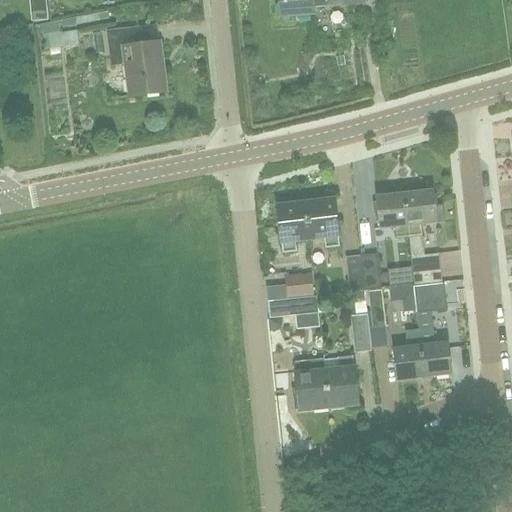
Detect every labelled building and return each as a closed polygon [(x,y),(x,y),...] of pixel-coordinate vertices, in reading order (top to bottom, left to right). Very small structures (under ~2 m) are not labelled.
[(314,7),(364,3),(363,0),(279,0),(281,17),(315,14),(314,7)] [(130,97),(165,93),(160,59),(162,59),(160,43),(139,45),(137,28),(107,32),(112,66),(126,64),(130,97)] [(45,51),(78,45),(76,32),(43,36),(45,51)] [(48,90),(50,117),(66,116),(64,89),(48,90)] [(405,196),(410,240),(415,284),(442,281),(440,256),(426,258),(422,227),(445,224),(443,209),(435,210),(433,193),(405,196)] [(410,240),(405,196),(378,199),(381,231),(396,229),(397,242),(410,240)] [(326,249),(340,247),(334,199),(306,202),(310,241),(325,239),(326,249)] [(310,241),(306,202),(278,206),(284,254),(298,252),(297,242),(310,241)] [(368,291),(383,289),(379,255),(364,257),(368,291)] [(368,291),(364,257),(364,256),(346,258),(349,293),(368,291)] [(314,297),(312,283),(311,274),(285,276),(286,286),(288,299),(314,297)] [(417,313),(445,310),(443,284),(414,287),(417,313)] [(372,328),(386,327),(382,291),(368,293),(371,318),(367,319),(369,328),(372,328)] [(314,297),(288,299),(289,317),(319,314),(322,313),(321,297),(317,297),(314,297)] [(371,352),(369,328),(367,319),(367,315),(351,317),(355,354),(371,352)] [(424,379),(418,331),(406,332),(408,348),(394,350),(397,382),(424,379)] [(424,379),(452,375),(448,344),(433,345),(433,341),(421,343),(419,331),(418,331),(424,379)] [(354,358),(324,361),(329,409),(360,405),(356,368),(355,368),(354,358)] [(296,373),(299,399),(294,400),(295,409),(300,409),(300,412),(329,409),(324,361),(296,364),(297,373),(296,373)]
